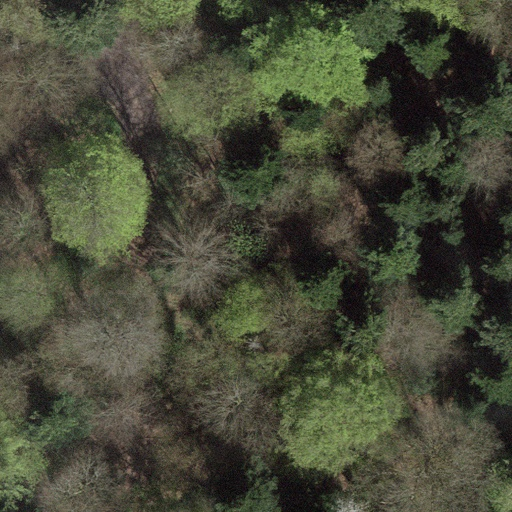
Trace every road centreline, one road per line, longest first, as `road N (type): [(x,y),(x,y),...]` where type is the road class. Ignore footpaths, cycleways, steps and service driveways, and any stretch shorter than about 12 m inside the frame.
road 1 (track): [(117,511),(133,0)]
road 2 (track): [(0,130),(131,0)]
